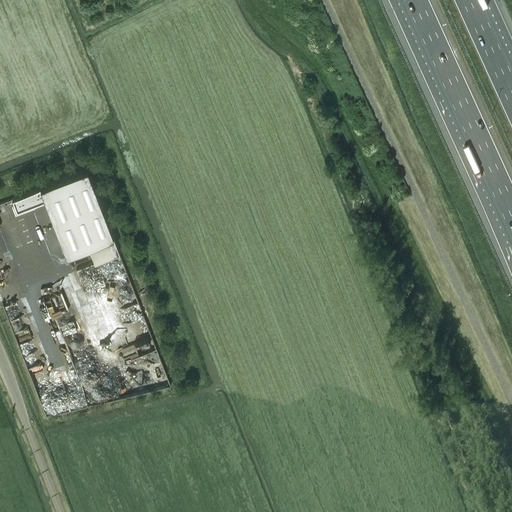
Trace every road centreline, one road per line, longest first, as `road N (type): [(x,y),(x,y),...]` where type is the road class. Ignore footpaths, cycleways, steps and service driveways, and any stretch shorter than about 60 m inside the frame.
road 1 (motorway): [(412,0),(511,220)]
road 2 (unclassified): [(61,511),(0,353)]
